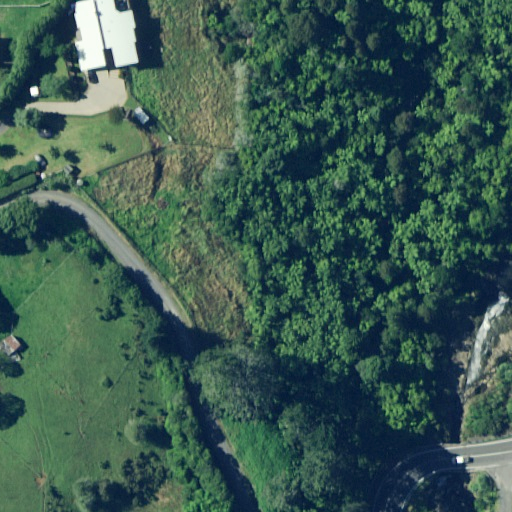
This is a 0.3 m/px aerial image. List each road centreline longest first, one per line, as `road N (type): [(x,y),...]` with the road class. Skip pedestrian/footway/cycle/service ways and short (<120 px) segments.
road 1 (residential): [(243,511),(160,300),(79,208),(37,197),(0,209)]
road 2 (tertiary): [(511,451),(418,465),(399,481),(385,511)]
